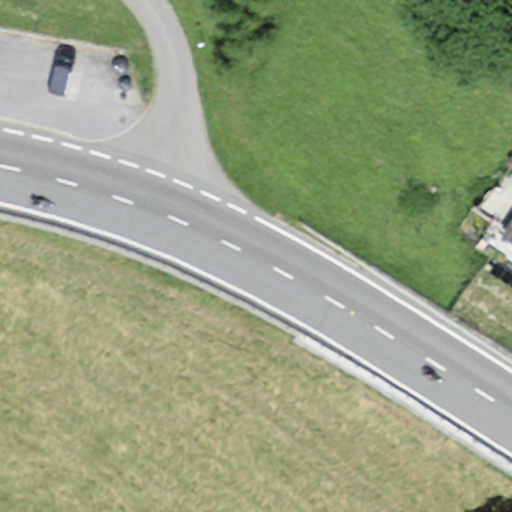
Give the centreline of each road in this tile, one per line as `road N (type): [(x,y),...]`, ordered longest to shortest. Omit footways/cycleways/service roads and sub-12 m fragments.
road 1 (primary): [(511,421),(332,306),(183,227)]
road 2 (unclassified): [(183,227),(188,70),(151,0)]
road 3 (primary): [(183,227),(0,170)]
